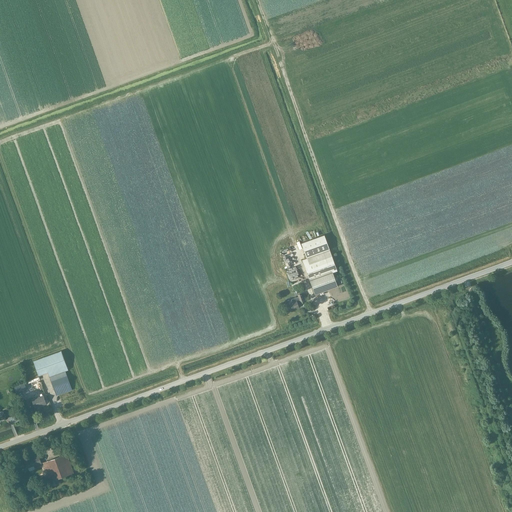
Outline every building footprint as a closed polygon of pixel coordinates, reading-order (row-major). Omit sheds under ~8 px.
[(301,243),(306,259),(302,260),(314,295),(337,286),(335,281),(337,280),(336,277),(334,277),(332,272),(337,271),(330,250),(329,250),(324,235),(301,243)] [(300,303),(304,302),(301,293),(297,295),(298,297),(292,299),(293,302),(286,304),(289,311),(298,307),(297,304),(300,303)] [(61,350),(33,360),(36,371),(38,375),(47,372),(49,377),(54,391),(56,396),(72,390),(70,386),(65,371),(68,370),(61,350)] [(14,388),(16,393),(27,389),(24,384),(14,388)] [(42,396),(42,393),(40,394),(40,396),(32,400),(34,408),(46,404),(43,396),(42,396)] [(66,454),(43,462),(45,468),(49,481),(54,480),(73,473),(66,454)] [(30,471),(34,470),(34,468),(40,466),(39,464),(41,463),(38,456),(25,461),(28,468),(29,470),(30,471)]
